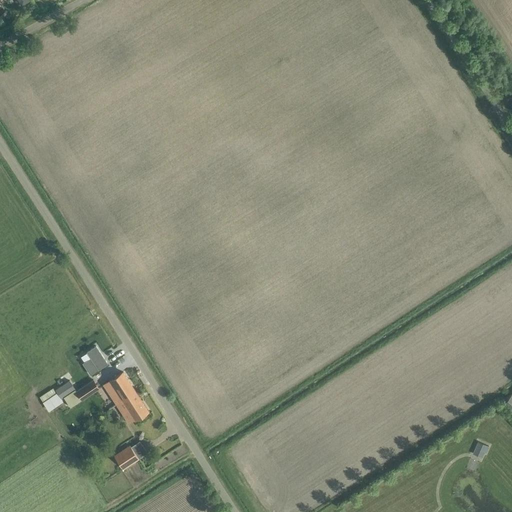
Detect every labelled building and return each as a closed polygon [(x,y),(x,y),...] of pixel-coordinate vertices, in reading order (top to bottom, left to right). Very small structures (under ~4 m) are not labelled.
[(108,363),(96,345),(86,351),(90,357),(82,362),(90,374),(108,363)] [(122,399),(135,390),(123,371),(104,384),(116,404),(123,400),(122,399)] [(64,396),(70,406),(99,388),(93,379),(76,390),(75,388),(64,396)] [(69,380),(55,389),(61,397),(64,396),(75,388),(69,380)] [(149,411),(135,390),(122,399),(123,400),(116,404),(129,423),(135,419),(135,420),(149,411)] [(511,394),(503,403),(511,410),(511,391),(510,393),(511,394)] [(478,441),(475,448),(484,452),(486,453),(489,446),(478,441)] [(114,455),(123,468),(138,458),(129,444),(114,455)]
